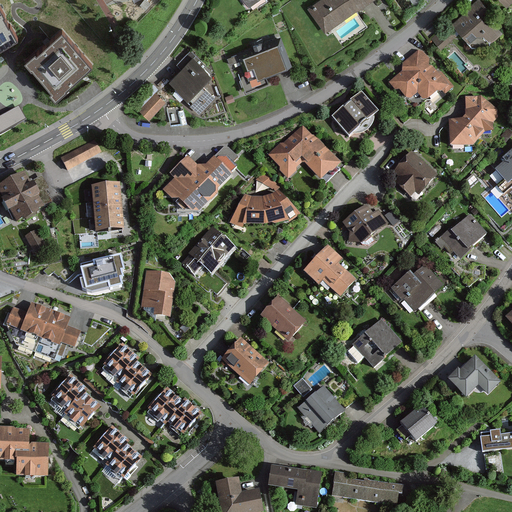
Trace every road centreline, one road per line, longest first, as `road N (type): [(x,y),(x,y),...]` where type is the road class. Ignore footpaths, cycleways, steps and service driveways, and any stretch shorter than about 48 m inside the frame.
road 1 (residential): [(102,107),(121,132),(159,141),(202,141),(264,126),(359,72),(447,0)]
road 2 (residential): [(185,374),(403,130)]
road 3 (residential): [(0,277),(109,313),(185,374)]
road 4 (residential): [(320,461),(473,326)]
road 5 (residential): [(320,461),(480,493)]
road 6 (secondary): [(102,107),(147,69),(197,0)]
road 7 (residential): [(85,511),(50,441),(19,409)]
